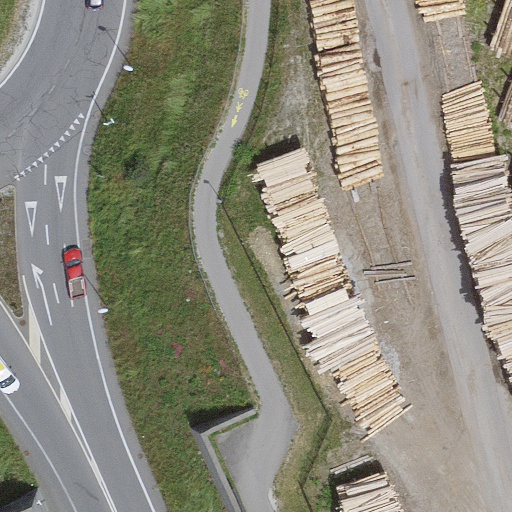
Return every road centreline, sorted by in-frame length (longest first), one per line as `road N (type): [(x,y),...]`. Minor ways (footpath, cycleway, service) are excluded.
road 1 (trunk): [(93,483),(51,269),(51,215),(21,126)]
road 2 (trunk): [(0,342),(93,483)]
road 3 (trunk): [(21,126),(63,70),(86,0)]
